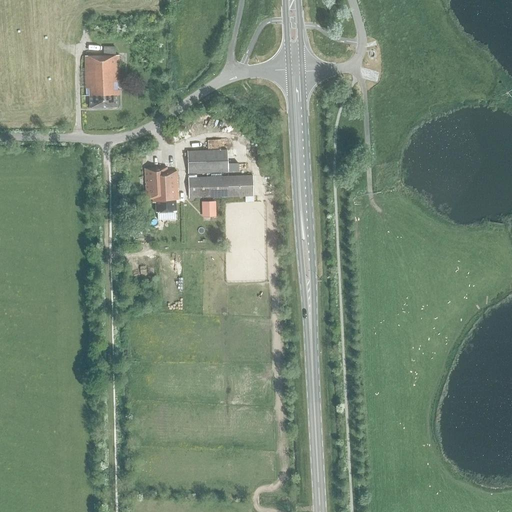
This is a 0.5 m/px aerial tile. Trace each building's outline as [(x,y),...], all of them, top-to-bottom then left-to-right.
[(89,96),(89,108),(117,107),(116,96),(119,95),(118,56),(84,57),(85,96),(89,96)] [(196,173),(228,172),(227,151),(187,152),(187,173),(188,173),(196,173)] [(178,201),(176,171),(167,172),(166,168),(144,169),(146,199),(152,199),(152,203),(155,203),(156,213),(175,212),(175,201),(178,201)] [(188,178),(188,199),(253,196),(252,176),(196,178),(196,173),(188,173),(188,178)] [(204,214),(213,214),(213,202),(204,202),(204,214)]
